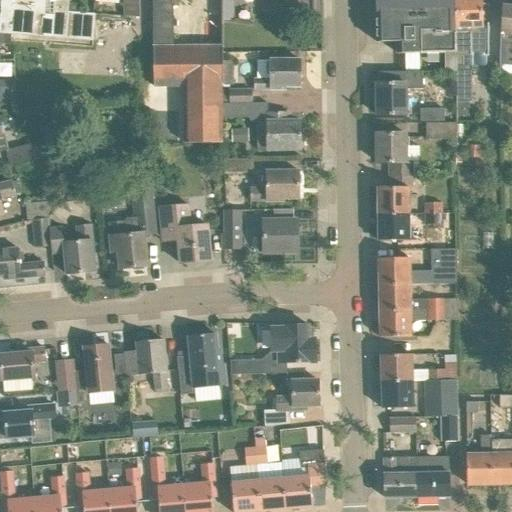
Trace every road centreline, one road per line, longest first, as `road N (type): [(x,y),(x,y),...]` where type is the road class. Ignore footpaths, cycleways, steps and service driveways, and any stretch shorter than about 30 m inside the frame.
road 1 (unclassified): [(0,317),(344,293)]
road 2 (unclassified): [(344,293),(345,0)]
road 3 (unclassified): [(352,511),(344,293)]
